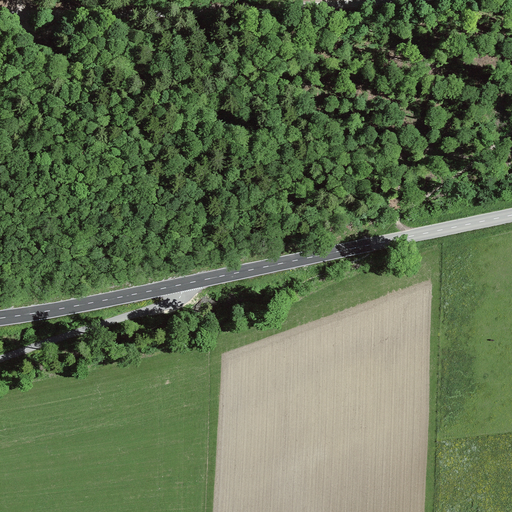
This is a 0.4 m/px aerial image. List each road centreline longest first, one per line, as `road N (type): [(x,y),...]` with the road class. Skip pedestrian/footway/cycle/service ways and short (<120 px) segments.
road 1 (tertiary): [(0,317),(511,214)]
road 2 (unclassified): [(387,0),(0,14)]
road 3 (track): [(0,359),(178,302),(182,284)]
